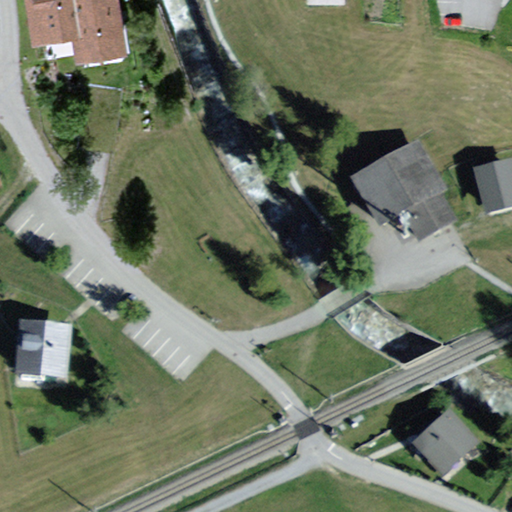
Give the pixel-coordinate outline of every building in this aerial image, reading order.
[(21,0),(28,46),(74,40),(77,62),(125,56),(117,0),(21,0)] [(82,101),(78,141),(111,144),(115,104),(82,101)] [(410,144),(343,180),(370,230),(393,218),(408,246),(449,224),(436,199),(439,197),(410,144)] [(511,159),(474,168),(486,213),(511,207),(511,159)] [(75,326),(22,320),(16,373),(69,379),(75,326)] [(448,422),(420,444),(441,471),(469,449),(448,422)]
